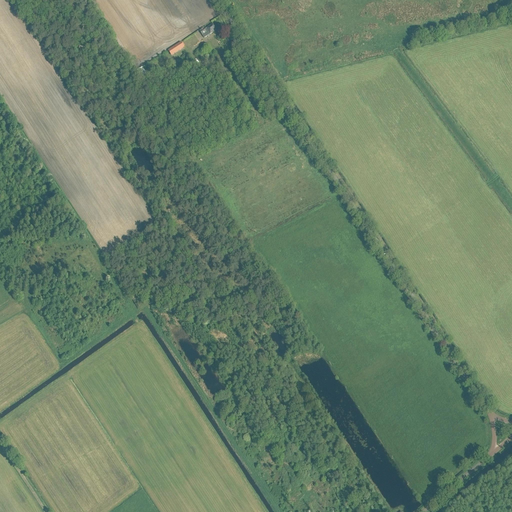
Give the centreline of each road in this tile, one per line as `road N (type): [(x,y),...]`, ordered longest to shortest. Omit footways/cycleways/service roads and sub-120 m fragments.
road 1 (unclassified): [(491,414),(218,0)]
road 2 (track): [(278,511),(146,310)]
road 3 (track): [(511,205),(394,48)]
